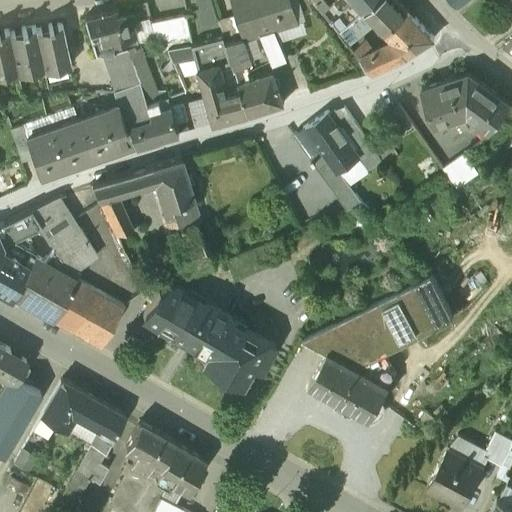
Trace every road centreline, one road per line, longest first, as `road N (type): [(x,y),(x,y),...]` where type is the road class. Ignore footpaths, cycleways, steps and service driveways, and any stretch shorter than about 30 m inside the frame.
road 1 (residential): [(460,38),(400,74),(308,111),(30,192),(0,209)]
road 2 (tertiary): [(0,316),(359,511)]
